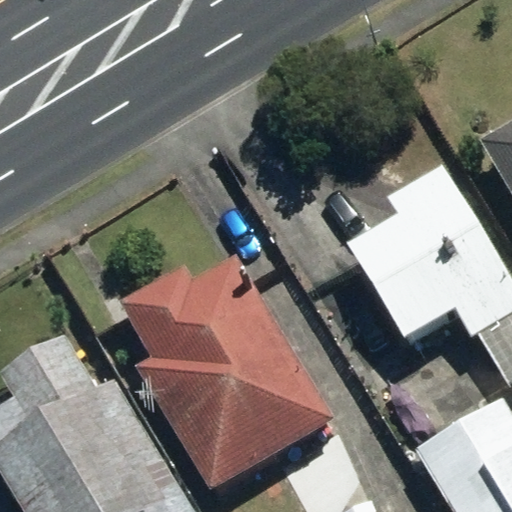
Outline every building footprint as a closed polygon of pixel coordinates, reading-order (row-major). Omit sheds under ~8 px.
[(511,144),(494,155),(511,185),(511,144)] [(415,232),(364,262),(420,356),(472,326),(486,350),(491,347),(511,381),(511,270),(457,179),(403,211),(415,232)] [(165,375),(150,384),(224,507),(347,435),(249,271),(206,297),(198,283),(133,321),(165,375)] [(0,452),(10,468),(4,471),(28,511),(197,511),(128,395),(111,405),(78,351),(14,390),(28,414),(0,431),(0,452)] [(511,511),(511,411),(428,462),(458,511),(511,511)]
